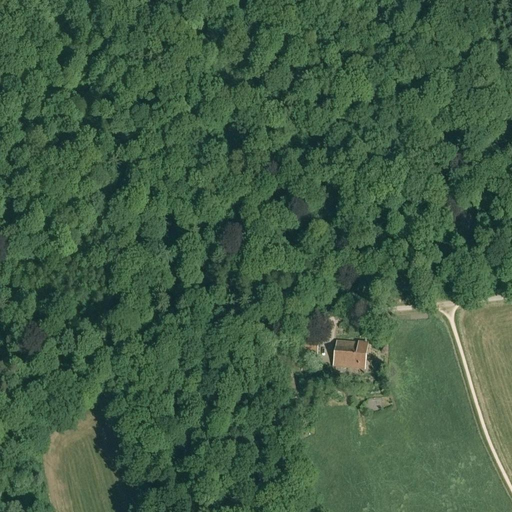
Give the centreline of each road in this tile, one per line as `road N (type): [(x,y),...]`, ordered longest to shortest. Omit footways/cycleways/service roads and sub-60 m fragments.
road 1 (track): [(364,310),(285,329),(174,330)]
road 2 (track): [(229,511),(174,330)]
